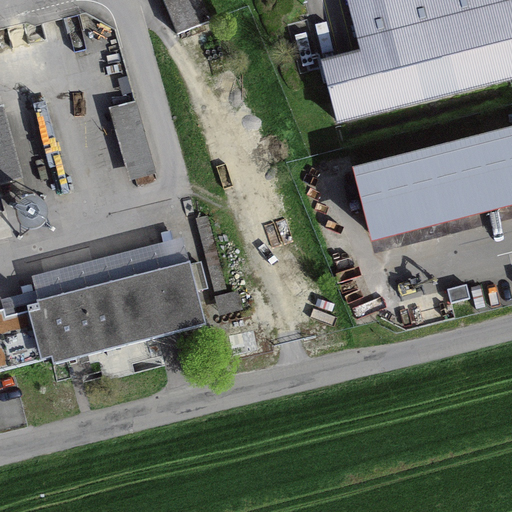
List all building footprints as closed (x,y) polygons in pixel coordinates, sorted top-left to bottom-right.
[(198,0),(161,0),(176,36),(208,23),(198,0)] [(511,0),(346,0),(361,58),(322,68),(336,124),(511,79),(511,0)] [(133,180),(153,174),(133,104),(112,109),(118,132),(120,131),(133,180)] [(0,208),(0,183),(20,178),(2,110),(0,110),(0,212),(1,212),(0,208)] [(369,245),(511,210),(511,132),(351,172),(369,245)] [(225,296),(206,218),(194,221),(214,299),(225,296)] [(25,310),(26,314),(18,316),(0,320),(0,372),(39,363),(50,360),(52,367),(87,358),(105,353),(106,358),(111,357),(110,352),(204,328),(195,293),(204,290),(198,266),(188,268),(187,265),(35,304),(36,307),(25,310)] [(239,311),(234,295),(215,300),(220,316),(239,311)]
